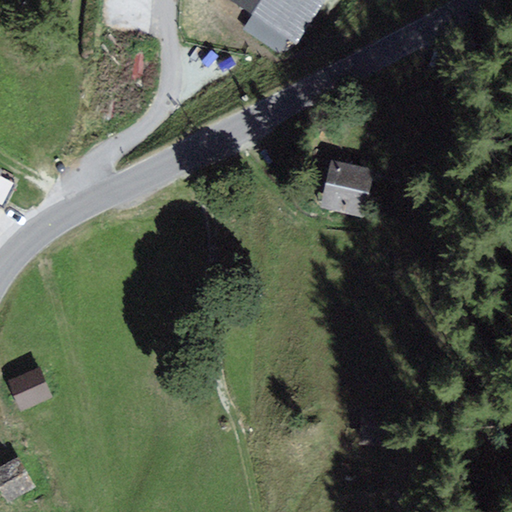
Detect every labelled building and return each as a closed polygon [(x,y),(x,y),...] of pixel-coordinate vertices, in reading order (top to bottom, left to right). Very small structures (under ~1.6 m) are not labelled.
[(234,0),(255,14),(247,26),(280,47),(288,35),(295,40),(321,0),(234,0)] [(372,170),(332,162),(323,206),(349,211),(363,214),(372,170)] [(0,202),(4,204),(14,184),(0,176),(0,202)] [(40,369),(11,381),(21,408),(50,396),(45,383),(40,369)] [(393,414),(365,410),(362,424),(360,439),(388,444),(393,414)] [(17,462),(0,470),(0,500),(4,509),(33,495),(17,462)]
